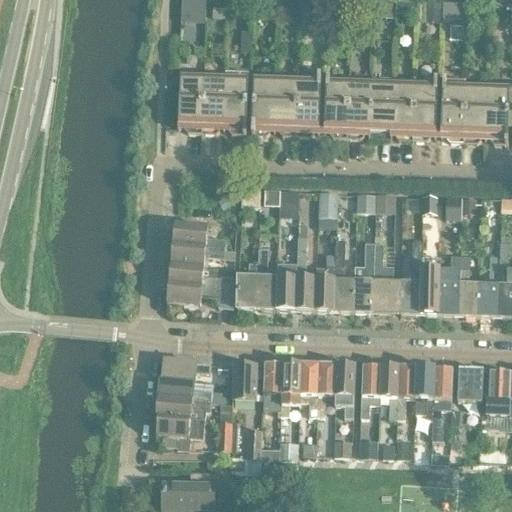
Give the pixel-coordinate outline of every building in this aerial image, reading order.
[(207,4),(182,3),(182,27),(198,28),(199,14),(206,14),(207,4)] [(397,8),(397,17),(406,18),(407,4),(397,4),(397,8)] [(428,6),(427,26),(443,27),(443,13),(443,7),(428,6)] [(376,8),(376,22),(392,22),(393,8),(376,8)] [(213,11),(213,22),(229,22),(229,16),(229,11),(213,11)] [(327,33),(326,45),(335,45),(335,33),(327,33)] [(242,35),(241,57),(251,57),(252,36),(242,35)] [(202,139),(204,75),(186,75),(182,79),(180,127),(179,127),(179,134),(186,134),(189,139),(202,139)] [(225,136),(227,76),(204,75),(202,139),(218,140),(221,136),(225,136)] [(227,76),(225,136),(230,136),(233,140),(247,141),(250,77),(227,76)] [(276,138),(278,78),(255,77),(253,141),(268,141),(271,137),(276,138)] [(298,143),(300,79),(278,78),(276,138),(280,138),(284,142),(298,143)] [(300,79),(298,143),(312,143),(315,139),(320,139),(322,80),(300,79)] [(348,145),(350,81),(328,80),(326,139),(331,140),(334,144),(348,145)] [(370,141),(372,81),(350,81),(348,145),(363,145),(366,141),(370,141)] [(392,146),(394,82),(372,81),(370,141),(371,141),(370,146),(392,146)] [(414,147),(417,83),(394,82),(392,146),(393,146),(393,142),(397,142),(400,147),(414,147)] [(417,83),(414,147),(429,148),(432,144),(437,144),(439,84),(417,83)] [(465,149),(467,85),(446,84),(443,144),(447,144),(451,148),(465,149)] [(487,146),(489,86),(467,85),(465,149),(478,149),(482,146),(487,146)] [(489,86),(487,146),(491,146),(495,150),(509,150),(511,87),(489,86)] [(260,214),(261,196),(242,195),(241,213),(260,214)] [(229,196),(217,203),(224,215),(235,209),(229,196)] [(265,211),(280,212),(281,197),(265,196),(265,211)] [(319,196),(319,223),(338,223),(338,197),(319,196)] [(298,223),(299,197),(290,197),(281,197),(280,212),(280,222),(298,223)] [(357,218),(376,219),(376,201),(357,200),(357,218)] [(396,219),(396,203),(396,201),(376,200),(376,201),(376,219),(396,219)] [(437,219),(437,207),(437,203),(425,203),(425,219),(437,219)] [(446,227),(461,227),(462,219),(462,204),(462,203),(447,203),(446,227)] [(462,204),(462,219),(477,219),(477,209),(477,204),(462,204)] [(511,218),(511,204),(502,204),(501,218),(511,218)] [(176,230),(174,250),(225,256),(226,246),(207,244),(208,233),(176,230)] [(297,271),(295,317),(314,317),(315,286),(305,285),(307,244),(307,231),(299,231),(298,244),(297,257),(297,271)] [(335,261),(333,318),(352,319),(353,286),(344,286),(345,246),(337,246),(336,261),(335,261)] [(401,288),(400,321),(419,321),(422,263),(422,247),(413,246),(412,274),(411,289),(401,288)] [(353,286),(352,319),(371,320),(374,250),(366,249),(365,273),(355,272),(354,287),(353,286)] [(499,262),(496,324),(511,324),(511,277),(508,277),(509,249),(500,249),(499,262)] [(174,250),(172,270),(204,273),(205,263),(224,265),(233,266),(235,257),(225,256),(174,250)] [(374,250),(371,320),(400,321),(401,288),(393,288),(393,272),(382,272),(383,250),(374,250)] [(258,270),(257,315),(276,316),(277,284),(267,284),(267,270),(268,255),(259,255),(258,270)] [(315,286),(314,317),(333,318),(335,261),(326,261),(326,272),(326,273),(316,273),(315,286)] [(441,275),(439,322),(458,323),(460,262),(450,261),(449,276),(441,275)] [(460,262),(458,323),(477,323),(478,291),(468,290),(469,262),(460,262)] [(478,291),(477,323),(496,324),(499,262),(490,262),(489,277),(489,291),(478,291)] [(422,263),(419,321),(439,322),(441,275),(441,263),(423,263),(422,263)] [(239,283),(237,315),(257,315),(258,270),(249,269),(249,283),(239,283)] [(172,270),(170,289),(234,296),(234,284),(222,282),(222,285),(203,283),(204,273),(172,270)] [(277,284),(276,316),(295,317),(297,271),(288,270),(277,270),(277,284)] [(170,289),(167,309),(168,309),(200,312),(201,302),(220,303),(219,312),(233,314),(234,296),(170,289)] [(161,384),(161,385),(196,388),(196,378),(210,380),(211,370),(197,369),(197,368),(165,365),(163,384),(161,384)] [(234,380),(233,405),(258,406),(258,400),(265,400),(266,371),(259,371),(248,371),(246,369),(239,368),(238,370),(234,370),(234,380)] [(266,371),(265,400),(276,401),(276,421),(282,422),(283,411),(284,370),(266,369),(266,371)] [(218,370),(217,380),(230,380),(230,370),(218,370)] [(283,411),(282,422),(290,422),(290,411),(300,411),(301,411),(302,370),(284,370),(283,411)] [(302,370),(301,411),(301,409),(311,409),(310,422),(318,423),(320,371),(302,370)] [(320,371),(318,423),(326,423),(326,402),(337,402),(338,371),(320,371)] [(337,402),(337,413),(346,413),(346,423),(353,424),(354,424),(356,372),(338,371),(337,402)] [(381,404),(382,372),(364,371),(362,424),(369,424),(370,410),(380,411),(380,404),(381,404)] [(398,425),(400,373),(382,372),(381,404),(391,404),(390,424),(398,425)] [(400,373),(398,425),(406,425),(407,404),(416,405),(415,421),(416,421),(417,405),(418,373),(400,373)] [(418,373),(417,405),(416,421),(425,421),(425,426),(433,427),(434,427),(434,426),(436,374),(418,373)] [(436,374),(434,426),(434,427),(441,427),(442,426),(442,417),(452,417),(452,415),(452,405),(453,406),(453,399),(454,375),(436,374)] [(459,375),(458,399),(458,408),(482,409),(483,376),(459,375)] [(488,406),(488,422),(508,422),(510,422),(511,407),(511,376),(489,375),(488,406)] [(161,385),(159,403),(211,408),(212,408),(225,409),(226,398),(213,397),(213,399),(195,398),(196,388),(161,385)] [(159,403),(157,422),(192,425),(193,416),(210,417),(211,408),(159,403)] [(463,416),(452,415),(452,417),(451,431),(462,432),(463,416)] [(157,422),(157,423),(159,423),(157,442),(159,442),(166,443),(165,451),(162,451),(162,452),(178,454),(179,444),(189,445),(189,444),(204,445),(204,436),(205,426),(192,425),(157,422)] [(444,427),(441,427),(434,427),(433,427),(433,447),(443,448),(444,427)] [(232,458),(232,429),(218,429),(217,457),(232,458)] [(263,465),(263,455),(262,455),(263,437),(248,436),(247,464),(263,465)] [(409,465),(409,464),(410,445),(397,444),(396,464),(396,465),(409,465)] [(360,464),(378,464),(379,447),(361,446),(360,464)] [(334,447),(334,463),(351,463),(352,447),(334,447)] [(281,448),(280,465),(298,466),(298,460),(299,449),(281,448)] [(303,460),(303,462),(316,462),(316,449),(303,448),(303,460)] [(420,464),(432,465),(432,450),(424,450),(420,452),(420,464)] [(263,455),(263,465),(279,466),(280,456),(263,455)] [(232,463),(231,479),(244,479),(244,463),(232,463)] [(222,479),(192,478),(191,490),(165,490),(163,511),(214,511),(215,491),(221,491),(222,479)]
